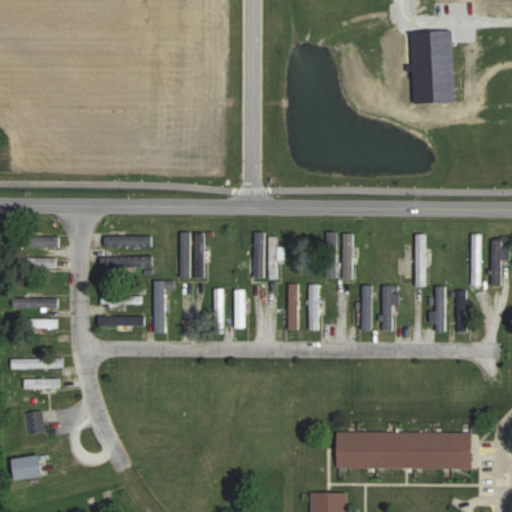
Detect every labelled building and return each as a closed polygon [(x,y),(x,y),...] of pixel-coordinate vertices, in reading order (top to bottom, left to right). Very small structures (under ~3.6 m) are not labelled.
[(207,232),(196,232),(196,277),(207,277),(207,232)] [(344,233),(344,279),(355,279),(355,233),(344,233)] [(258,275),(266,275),(266,236),(258,236),(258,275)] [(281,236),(270,236),(270,277),(283,277),(283,245),(281,245),(281,236)] [(61,237),(28,237),(28,245),(61,245),(61,237)] [(511,258),(511,247),(506,248),(506,240),(493,240),(493,285),(504,285),(504,258),(511,258)] [(418,280),(428,280),(428,264),(431,264),(431,243),(418,243),(418,280)] [(31,267),(59,267),(59,257),(31,257),(31,267)] [(137,258),(105,258),(105,267),(137,267),(137,258)] [(157,280),(157,332),(168,332),(168,280),(157,280)] [(322,329),(322,283),(311,283),(311,329),(322,329)] [(374,284),(363,284),(363,330),(374,330),(374,284)] [(383,285),(383,330),(396,330),(396,304),(402,304),(402,285),(383,285)] [(432,323),(437,323),(437,332),(448,332),(448,285),(437,285),(437,311),(432,311),(432,323)] [(459,331),(471,331),(471,290),(459,290),(459,331)] [(144,294),(111,294),(111,305),(144,305),(144,294)] [(60,297),(15,297),(15,307),(60,307),(60,297)] [(58,319),(27,319),(27,329),(58,329),(58,319)] [(64,377),(12,379),(12,388),(65,387),(64,377)] [(47,433),(45,410),(27,411),(29,434),(47,433)] [(475,431),(339,431),(339,467),(475,467),(475,431)] [(15,457),(17,479),(46,476),(43,454),(15,457)] [(348,511),(349,491),(313,491),(312,511),(348,511)]
